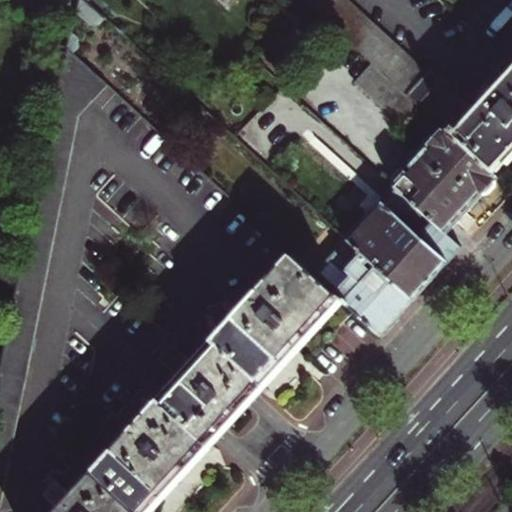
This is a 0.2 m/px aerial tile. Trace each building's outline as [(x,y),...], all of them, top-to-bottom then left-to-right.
[(511,0),(511,75),(495,94),(490,90),(480,101),(485,105),(477,114),(441,81),(439,83),(417,107),(418,107),(442,130),(497,179),(511,193),(511,192),(511,0),(298,0),(303,4),(370,64),(404,95),(425,71),(347,0),(511,0)] [(75,117),(106,86),(66,50),(32,191),(0,363),(0,506),(1,505),(75,117)] [(417,107),(404,95),(370,64),(353,83),(400,126),(418,107),(417,107)] [(299,123),(273,97),(236,136),(262,161),(299,123)] [(471,208),(497,179),(442,130),(407,168),(404,165),(388,182),(396,189),(446,235),(471,208)] [(461,248),(446,235),(396,189),(367,221),(359,214),(340,235),(347,242),(412,302),(431,281),(461,248)] [(396,319),(412,302),(347,242),(341,249),(316,277),(344,302),(381,336),(396,319)] [(152,511),(162,501),(252,402),(292,358),(344,302),(316,277),(293,256),(202,355),(192,366),(170,347),(156,362),(178,381),(72,498),(55,482),(41,497),(58,511),(152,511)]
